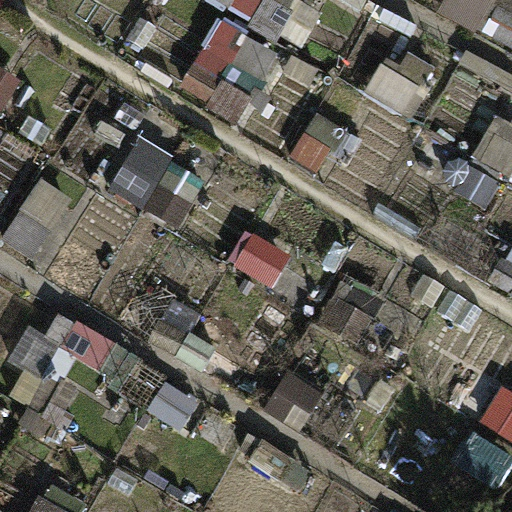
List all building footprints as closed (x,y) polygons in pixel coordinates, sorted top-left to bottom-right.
[(210,0),(309,55),(334,10),(315,0),(210,0)] [(511,0),(456,0),(449,19),(511,42),(511,0)] [(185,89),(246,127),(289,60),(229,22),(185,89)] [(0,102),(17,78),(0,66),(0,102)] [(118,190),(183,229),(211,183),(146,144),(118,190)] [(47,248),(76,204),(50,187),(22,232),(47,248)] [(511,437),(511,397),(508,396),(491,426),(511,437)] [(27,511),(85,511),(89,502),(38,483),(27,511)]
